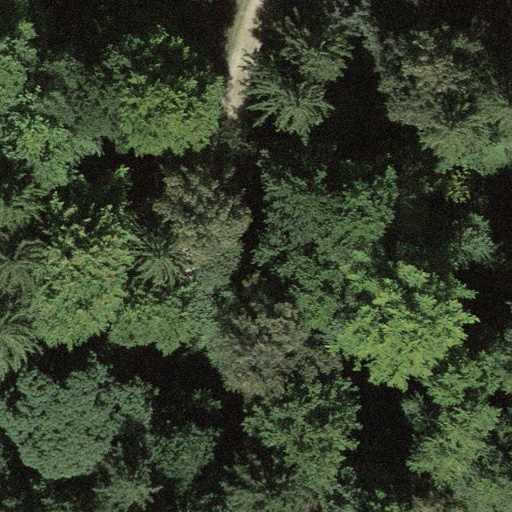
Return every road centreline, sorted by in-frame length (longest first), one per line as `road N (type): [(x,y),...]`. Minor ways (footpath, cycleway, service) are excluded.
road 1 (track): [(252,0),(234,40),(221,153),(190,290),(156,346),(102,372),(0,366)]
road 2 (track): [(221,153),(363,342),(451,511)]
